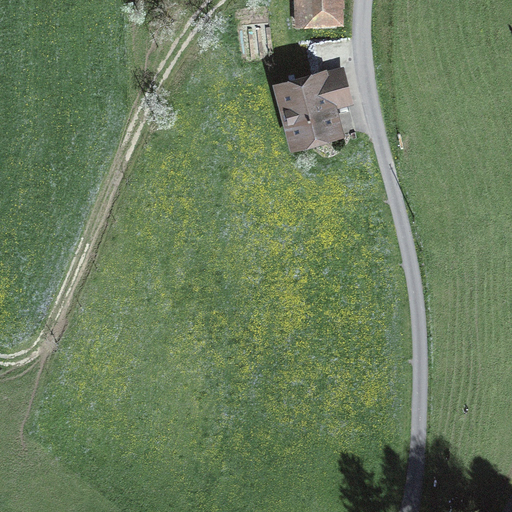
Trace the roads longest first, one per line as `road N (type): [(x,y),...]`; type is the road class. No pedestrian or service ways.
road 1 (unclassified): [(364,0),(366,90),(418,322),(411,511)]
road 2 (track): [(0,360),(23,360),(50,331),(175,49),(223,0)]
